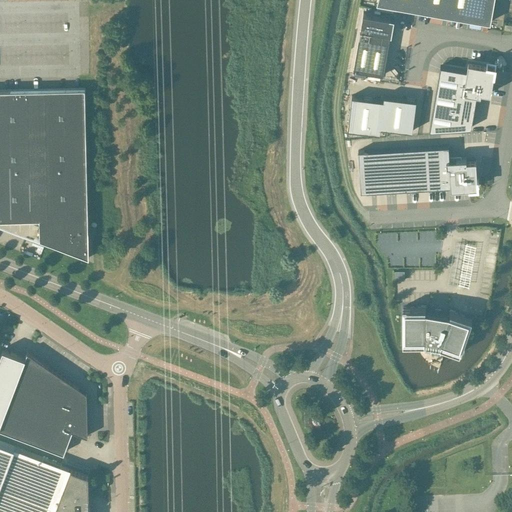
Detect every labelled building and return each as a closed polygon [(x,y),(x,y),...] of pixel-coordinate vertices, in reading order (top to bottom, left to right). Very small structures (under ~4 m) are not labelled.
[(377,0),(377,2),(378,2),(395,5),(491,22),(494,0),(377,0)] [(376,9),(376,10),(393,13),(393,12),(395,5),(378,2),(376,9)] [(383,75),(391,33),(392,33),(394,17),(363,12),(353,70),(383,75)] [(440,65),(437,86),(477,93),(481,94),(481,92),(481,91),(491,93),(492,86),(494,75),(495,66),(486,65),(468,62),(467,70),(440,65)] [(437,86),(433,106),(474,113),(477,93),(437,86)] [(0,219),(40,219),(40,238),(37,237),(37,238),(89,257),(85,88),(0,89),(0,219)] [(352,95),(348,129),(380,133),(381,127),(413,131),(417,99),(384,95),(383,99),(352,95)] [(433,106),(429,130),(471,127),(474,113),(433,106)] [(451,186),(451,188),(478,186),(477,159),(467,160),(467,157),(450,158),(449,145),(358,150),(361,191),(451,186)] [(404,272),(395,272),(395,280),(404,280),(404,272)] [(403,343),(425,343),(425,341),(439,343),(438,346),(460,353),(472,318),(450,310),(450,313),(441,311),(442,308),(434,307),(434,310),(425,309),(425,306),(403,306),(403,343)] [(3,349),(0,357),(0,428),(33,440),(64,452),(69,440),(73,430),(87,435),(87,436),(88,436),(87,392),(27,350),(27,351),(25,357),(3,349)] [(0,441),(0,511),(89,511),(89,474),(0,441)]
